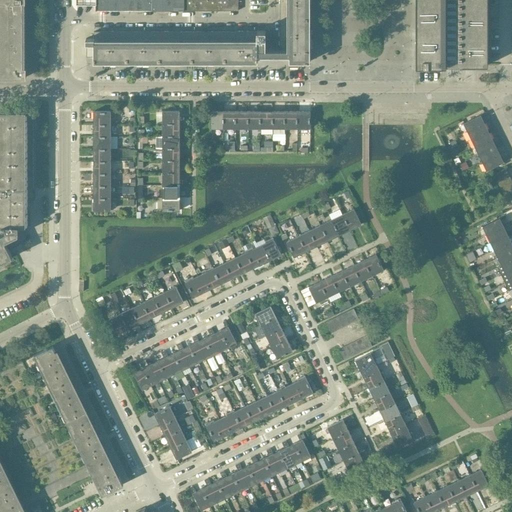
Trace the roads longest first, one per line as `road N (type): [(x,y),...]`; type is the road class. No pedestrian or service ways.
road 1 (residential): [(96,368),(274,282),(283,286),(333,404),(154,488)]
road 2 (residential): [(63,89),(494,89)]
road 3 (residential): [(65,307),(63,89)]
road 4 (residential): [(154,488),(96,368)]
